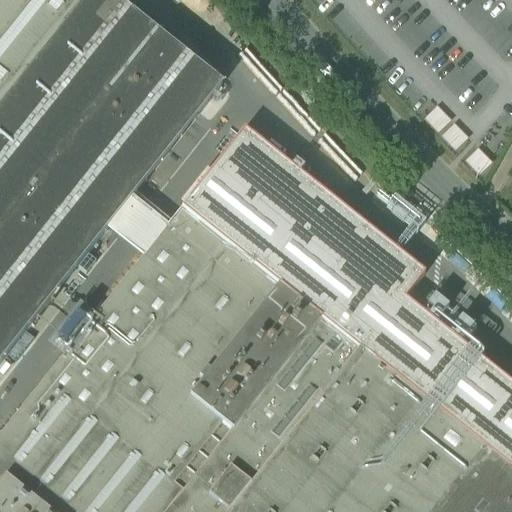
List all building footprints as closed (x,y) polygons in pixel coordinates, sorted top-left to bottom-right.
[(109,0),(82,0),(0,103),(0,365),(107,232),(211,101),(221,89),(109,0)] [(0,0),(0,103),(82,0),(0,0)] [(511,377),(471,344),(475,340),(413,290),(417,285),(356,236),(355,235),(359,229),(289,173),(294,167),(211,101),(107,232),(142,260),(168,227),(201,253),(213,237),(511,475),(511,377)] [(423,121),(432,130),(442,120),(433,111),(423,121)] [(438,139),(453,153),(465,141),(449,127),(438,139)] [(477,151),(463,164),(477,177),(490,165),(477,151)] [(511,511),(511,475),(213,237),(201,253),(168,227),(142,260),(0,438),(0,511),(168,511),(170,510),(173,511),(511,511)]
